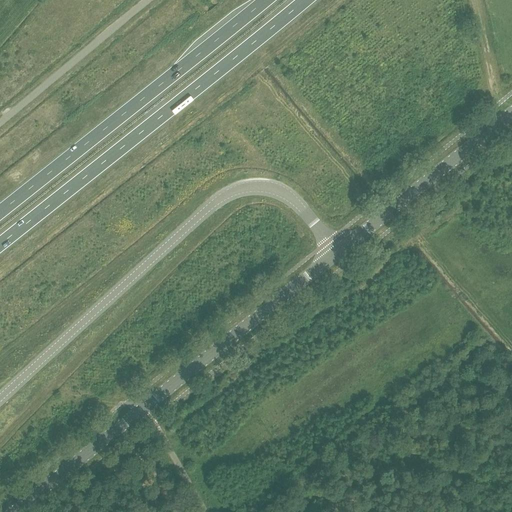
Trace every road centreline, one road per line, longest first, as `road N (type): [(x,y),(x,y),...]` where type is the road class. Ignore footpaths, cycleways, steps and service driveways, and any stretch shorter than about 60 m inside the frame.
road 1 (tertiary): [(339,251),(283,193),(269,186),(234,190),(0,397)]
road 2 (unknown): [(511,167),(163,441)]
road 3 (trunk): [(0,245),(307,0)]
road 4 (trunk): [(265,0),(0,213)]
road 5 (tertiary): [(139,412),(339,251)]
road 6 (tertiary): [(339,251),(511,113)]
road 7 (unclassified): [(146,0),(0,122)]
road 8 (tertiary): [(15,511),(139,412)]
road 9 (track): [(501,121),(476,0)]
road 10 (unclassified): [(204,511),(139,412)]
